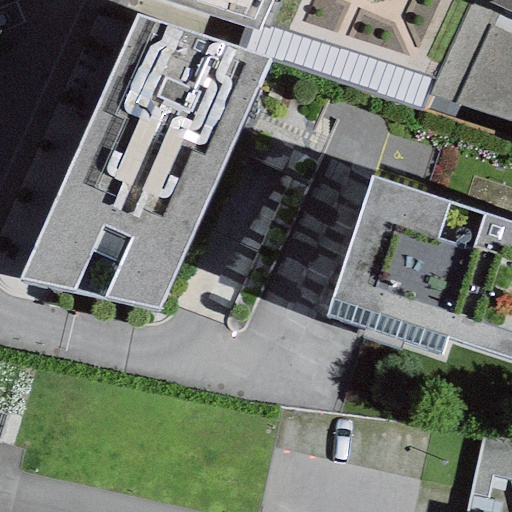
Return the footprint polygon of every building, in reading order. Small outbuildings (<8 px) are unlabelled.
[(268,0),(161,0),(255,30),(258,22),(268,0)] [(511,14),(511,0),(491,0),(489,4),(511,14)] [(247,52),(135,14),(20,281),(158,310),(265,73),(271,60),(247,52)] [(432,78),(258,22),(255,30),(247,52),(271,60),(417,110),(432,78)] [(511,37),(488,26),(454,105),(511,123),(511,37)] [(511,225),(369,179),(324,317),(440,355),(446,338),(511,359),(511,225)]
